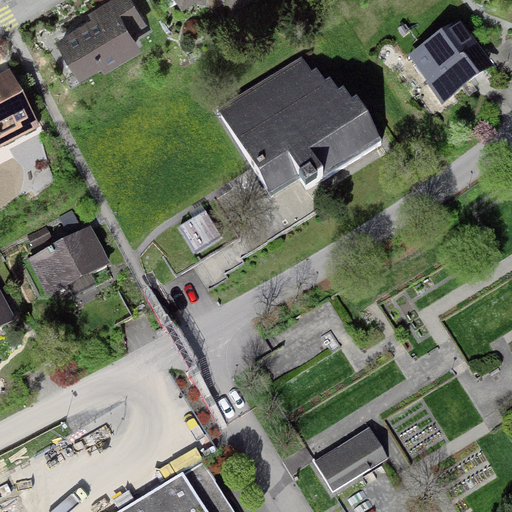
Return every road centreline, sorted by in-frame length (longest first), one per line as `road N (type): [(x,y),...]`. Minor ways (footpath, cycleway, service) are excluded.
road 1 (residential): [(511,135),(361,243),(185,340)]
road 2 (residential): [(185,340),(0,437)]
road 3 (residential): [(185,340),(290,511)]
